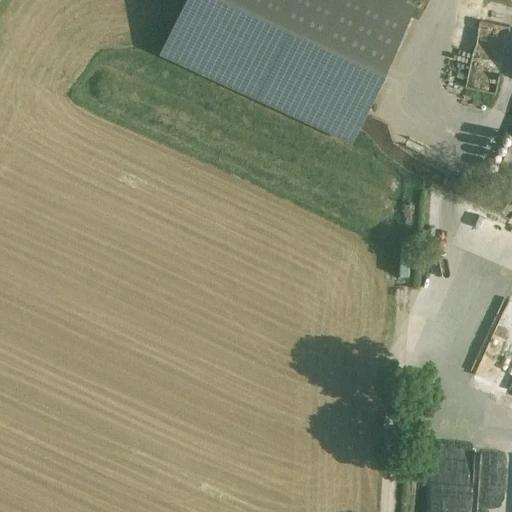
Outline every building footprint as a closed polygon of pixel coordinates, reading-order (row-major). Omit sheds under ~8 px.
[(415,9),(396,0),(185,0),(160,55),(352,144),(415,9)] [(511,35),(511,7),(475,0),(455,0),(435,101),(464,106),(467,90),(500,96),(511,35)] [(511,190),(511,155),(499,185),(511,190)] [(511,324),(511,323),(511,303),(503,320),(511,324)] [(511,439),(485,439),(484,465),(496,465),(496,475),(511,475),(511,439)]
